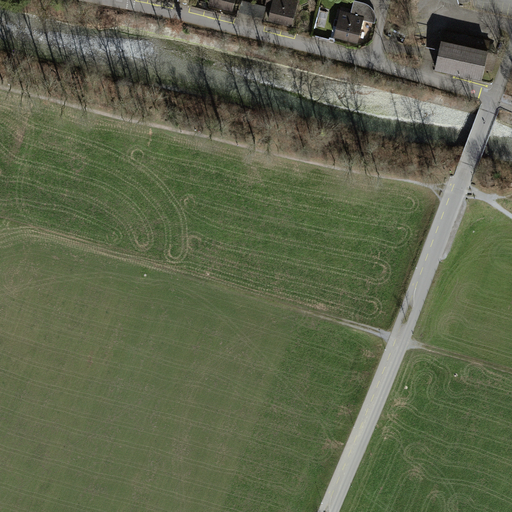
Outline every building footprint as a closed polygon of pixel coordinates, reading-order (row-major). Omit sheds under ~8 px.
[(191,0),(163,0),(164,0),(162,5),(188,11),(191,0)] [(236,0),(210,0),(207,11),(232,17),(236,0)] [(292,31),(298,3),(285,0),(272,0),(270,12),(267,25),(292,31)] [(267,25),(270,12),(242,5),(238,23),(266,29),(267,25)] [(364,20),(339,13),(332,41),(358,48),(364,20)] [(481,86),(489,45),(442,36),(434,76),(481,86)]
